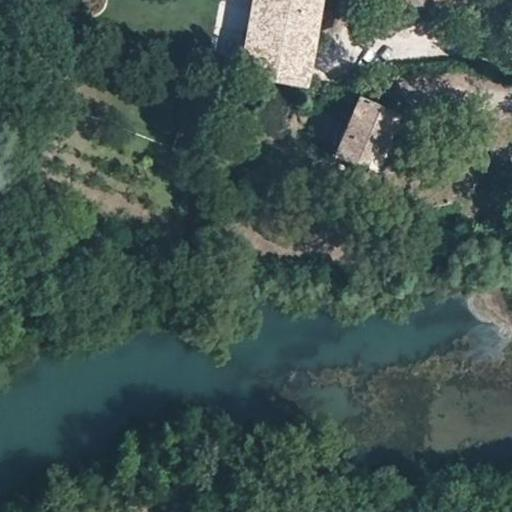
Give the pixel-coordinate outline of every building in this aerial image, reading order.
[(251,0),(241,60),(305,71),(319,0),(397,0),(417,5),(418,0),(251,0)] [(479,0),(476,0),(467,27),(495,38),(506,12),(479,0)] [(239,77),(253,79),(285,85),(297,86),(300,86),(301,88),(305,71),(241,60),(237,76),(239,77)] [(236,94),(250,96),(253,79),(239,77),(236,94)] [(285,85),(283,96),(295,98),(297,86),(285,85)] [(395,112),(357,96),(333,152),(361,166),(367,152),(377,155),(395,112)] [(361,166),(371,169),(377,155),(367,152),(361,166)]
